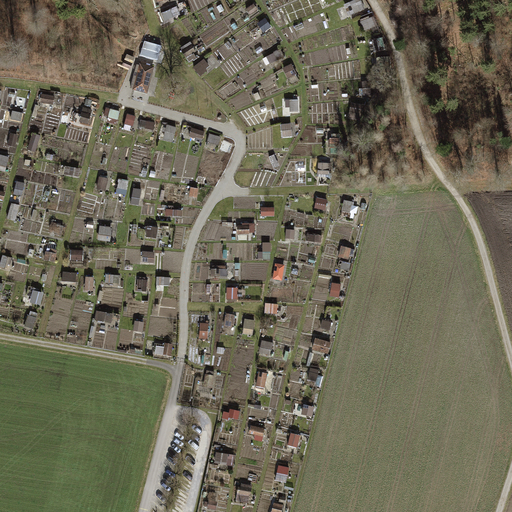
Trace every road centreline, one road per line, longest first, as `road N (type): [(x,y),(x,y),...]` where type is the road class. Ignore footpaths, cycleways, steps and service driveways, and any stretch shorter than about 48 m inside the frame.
road 1 (track): [(0,336),(182,361),(191,242),(238,136),(158,35)]
road 2 (track): [(372,0),(392,36),(414,130),(479,236),(511,363)]
road 3 (track): [(106,96),(40,343)]
road 4 (track): [(238,136),(119,99),(0,80)]
road 5 (residential): [(141,511),(182,361)]
road 6 (track): [(35,84),(0,227)]
